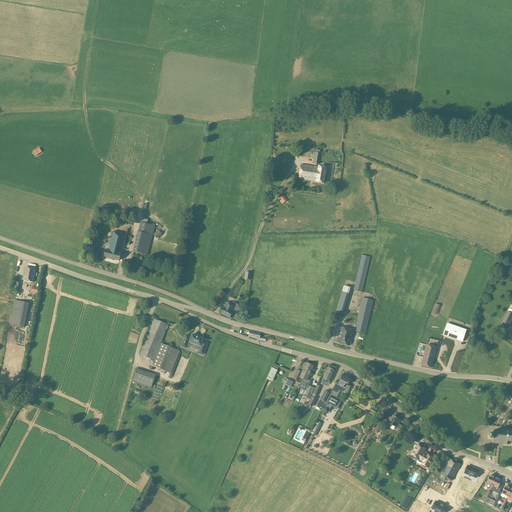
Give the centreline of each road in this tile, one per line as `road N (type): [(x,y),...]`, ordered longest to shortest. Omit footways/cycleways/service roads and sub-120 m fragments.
road 1 (unclassified): [(175,306),(238,336),(346,367),(442,444),(511,475)]
road 2 (tertiary): [(507,380),(365,357),(199,308)]
road 3 (unclassified): [(199,308),(0,237)]
road 4 (tertiary): [(175,306),(0,247)]
